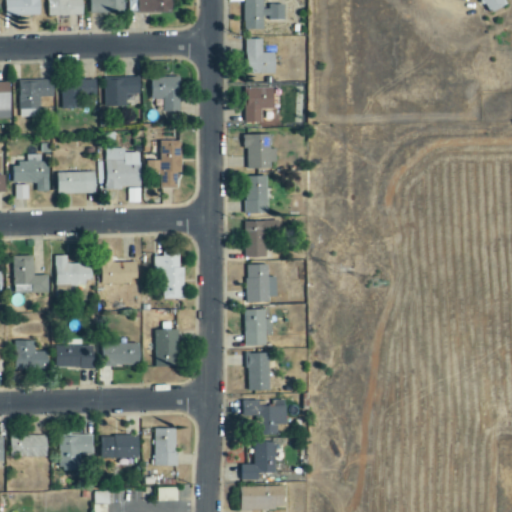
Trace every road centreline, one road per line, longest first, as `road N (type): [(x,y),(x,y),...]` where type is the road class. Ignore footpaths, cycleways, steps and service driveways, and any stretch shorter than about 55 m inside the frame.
road 1 (residential): [(209,511),(212,0)]
road 2 (residential): [(212,45),(0,50)]
road 3 (residential): [(0,226),(212,223)]
road 4 (residential): [(0,405),(211,401)]
